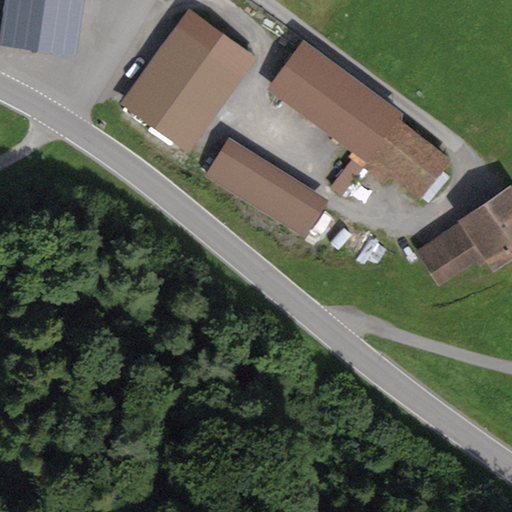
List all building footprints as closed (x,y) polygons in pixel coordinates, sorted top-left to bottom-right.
[(7,0),(2,42),(74,53),(81,0),(7,0)] [(190,11),(123,108),(192,155),(259,58),(190,11)] [(451,155),(299,46),(266,93),(417,202),(451,155)] [(324,201),(229,142),(208,176),(303,235),(324,201)] [(511,192),(511,191),(417,258),(440,290),(476,264),(487,279),(511,261),(511,192)]
